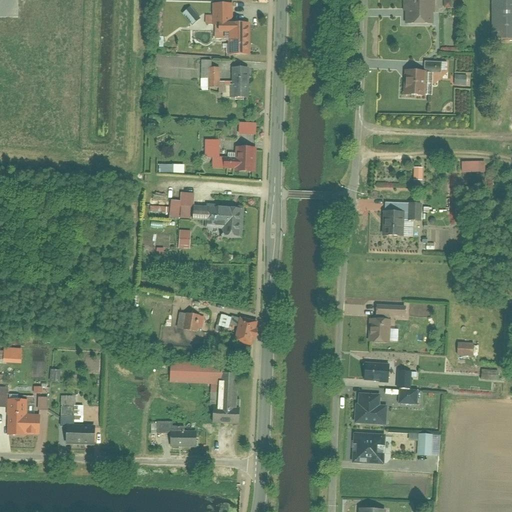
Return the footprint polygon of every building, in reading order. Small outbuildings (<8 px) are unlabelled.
[(407,0),(407,25),(437,25),(437,0),(407,0)] [(511,0),(494,0),(494,39),(511,39),(511,0)] [(216,25),(236,25),(236,5),(216,5),(216,16),(216,24),(216,25)] [(186,14),(195,25),(203,19),(194,8),(186,14)] [(216,24),(216,16),(208,16),(208,24),(216,24)] [(254,55),(254,25),(236,25),(216,25),(216,40),(232,39),(232,56),(254,55)] [(428,61),(427,72),(430,72),(445,73),(446,63),(428,61)] [(211,69),(212,89),(222,89),(222,69),(211,69)] [(252,69),(234,69),(235,101),(253,100),(252,69)] [(408,71),(406,96),(428,98),(430,72),(427,72),(408,71)] [(241,123),(240,135),(258,136),(259,125),(241,123)] [(236,172),(259,174),(261,149),(238,148),(237,158),(226,157),(225,169),(237,170),(236,172)] [(464,172),(488,172),(488,161),(464,161),(464,172)] [(185,174),(185,165),(159,166),(159,174),(185,174)] [(417,168),(416,181),(425,181),(426,168),(417,168)] [(181,202),(172,201),(170,218),(193,221),(196,195),(182,193),(181,202)] [(245,240),(248,204),(216,202),(216,207),(200,206),(199,221),(214,222),(213,238),(245,240)] [(412,205),(411,221),(423,222),(424,205),(412,205)] [(386,212),(385,236),(407,238),(408,214),(386,212)] [(193,232),(182,231),(181,248),(192,249),(193,232)] [(379,306),(379,318),(394,319),(409,320),(410,307),(379,306)] [(179,329),(186,330),(189,314),(181,313),(179,329)] [(201,333),(203,316),(189,313),(189,314),(186,330),(186,331),(201,333)] [(222,315),(219,328),(232,331),(235,318),(222,315)] [(373,318),(372,342),(393,343),(394,319),(379,318),(373,318)] [(257,323),(239,319),(233,345),(251,349),(257,323)] [(475,357),(475,344),(459,344),(459,357),(475,357)] [(23,364),(23,349),(5,349),(5,364),(23,364)] [(224,381),(229,382),(229,373),(229,364),(172,362),(171,382),(214,384),(213,392),(223,392),(224,381)] [(367,381),(391,383),(392,365),(368,364),(367,381)] [(53,370),(52,382),(62,382),(63,370),(53,370)] [(402,389),(414,390),(415,372),(400,371),(399,389),(402,389)] [(483,371),(483,381),(499,381),(499,371),(483,371)] [(227,407),(240,408),(242,374),(229,373),(229,382),(227,407)] [(402,389),(401,404),(421,405),(422,390),(414,390),(402,389)] [(357,423),(389,425),(390,406),(383,405),(383,394),(362,393),(362,404),(359,404),(357,423)] [(84,423),(84,406),(75,406),(75,396),(62,397),(62,423),(84,423)] [(39,411),(48,411),(49,398),(39,398),(39,411)] [(215,407),(215,421),(242,423),(243,408),(240,408),(227,407),(215,407)] [(42,435),(43,415),(29,414),(29,412),(11,412),(10,434),(42,435)] [(99,425),(69,425),(69,443),(99,443),(99,425)] [(354,463),(387,465),(389,435),(356,433),(354,463)] [(172,434),(172,445),(199,446),(200,434),(172,434)] [(421,434),(419,456),(435,457),(436,435),(421,434)]
